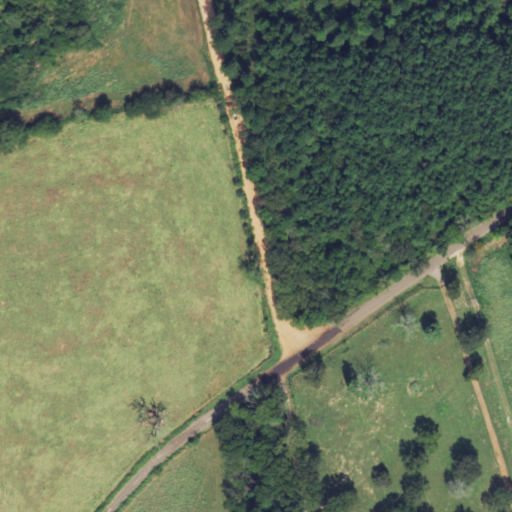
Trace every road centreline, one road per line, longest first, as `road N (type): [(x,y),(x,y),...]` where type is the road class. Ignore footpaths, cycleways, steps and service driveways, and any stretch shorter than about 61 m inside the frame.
road 1 (residential): [(111,511),(184,436),(511,208)]
road 2 (residential): [(302,350),(281,307),(274,197),(215,0)]
